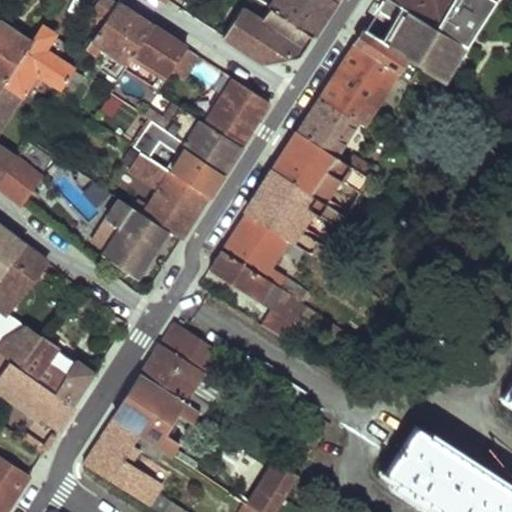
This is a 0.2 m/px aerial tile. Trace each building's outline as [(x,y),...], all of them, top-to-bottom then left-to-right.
[(116,2),(112,0),(98,0),(93,9),(106,17),(116,2)] [(275,0),(272,6),(311,34),(321,18),(332,0),(275,0)] [(439,78),(460,44),(433,26),(393,0),(381,0),(377,6),(379,12),(398,25),(387,41),(365,27),(363,30),(416,64),(439,78)] [(393,0),(433,26),(448,0),(393,0)] [(448,0),(433,26),(460,44),(462,39),(466,41),(483,10),(499,0),(448,0)] [(133,52),(149,24),(137,16),(116,2),(106,17),(86,47),(97,54),(103,45),(128,62),(133,52)] [(311,34),(272,6),(263,18),(242,6),(223,35),(265,64),(298,56),(303,48),(311,34)] [(30,40),(0,19),(0,50),(17,61),(30,40)] [(173,67),(185,48),(171,38),(149,24),(133,52),(167,75),(173,67)] [(55,33),(42,25),(30,40),(17,61),(2,84),(0,85),(0,177),(13,157),(0,148),(0,125),(37,71),(69,91),(81,73),(44,50),(55,33)] [(407,79),(416,64),(363,30),(345,57),(319,98),(353,119),(361,124),(396,70),(407,79)] [(198,56),(185,48),(173,67),(185,75),(198,56)] [(17,61),(0,50),(0,82),(2,84),(17,61)] [(206,123),(240,146),(255,122),(268,102),(234,80),(206,123)] [(353,119),(319,98),(309,113),(298,131),(333,151),(353,119)] [(216,183),(222,173),(187,151),(190,147),(186,144),(157,125),(149,120),(132,146),(141,151),(150,158),(161,141),(181,153),(170,170),(208,195),(216,183)] [(187,151),(222,173),(231,159),(240,146),(206,123),(203,122),(191,140),(160,120),(157,125),(186,144),(190,147),(187,151)] [(348,162),(333,151),(298,131),(288,146),(272,169),(345,214),(370,176),(366,173),(372,165),(353,153),(348,162)] [(50,154),(25,137),(13,157),(0,177),(0,185),(19,201),(50,154)] [(150,158),(141,151),(130,168),(161,187),(151,202),(120,183),(126,174),(115,167),(102,187),(116,196),(167,228),(181,237),(195,214),(208,195),(170,170),(150,158)] [(58,167),(52,163),(40,177),(42,180),(58,167)] [(338,227),(345,214),(272,169),(261,185),(245,211),(289,238),(313,253),(322,242),(298,228),(308,209),(338,227)] [(167,228),(116,196),(106,213),(120,227),(103,254),(137,276),(154,249),(167,228)] [(271,267),(289,238),(245,211),(236,225),(221,250),(271,281),(286,290),(299,299),(306,289),(271,267)] [(0,271),(22,242),(4,227),(0,223),(0,271)] [(44,259),(22,242),(0,271),(0,306),(5,310),(44,259)] [(271,281),(221,250),(216,258),(210,268),(260,299),(271,281)] [(299,299),(286,290),(263,326),(287,341),(309,306),(299,299)] [(218,348),(175,320),(162,341),(142,371),(200,410),(204,413),(208,405),(196,398),(192,389),(218,348)] [(0,350),(19,364),(39,339),(23,327),(0,335),(0,350)] [(19,364),(74,403),(93,371),(71,356),(62,368),(50,361),(57,351),(39,339),(19,364)] [(374,346),(363,339),(340,376),(351,383),(374,346)] [(19,364),(0,350),(0,384),(59,426),(74,403),(19,364)] [(200,410),(142,371),(131,389),(113,415),(139,432),(173,454),(180,442),(166,432),(177,413),(192,422),(200,410)] [(139,432),(113,415),(100,435),(83,461),(147,503),(160,485),(120,462),(139,432)] [(509,511),(511,509),(511,486),(415,425),(385,471),(451,511),(509,511)] [(46,446),(26,432),(21,439),(41,453),(46,446)] [(27,475),(0,457),(0,511),(3,511),(12,500),(27,475)] [(272,511),(298,473),(274,458),(246,503),(260,511),(272,511)] [(156,511),(184,511),(160,495),(150,508),(156,511)] [(260,511),(246,503),(239,511),(260,511)]
